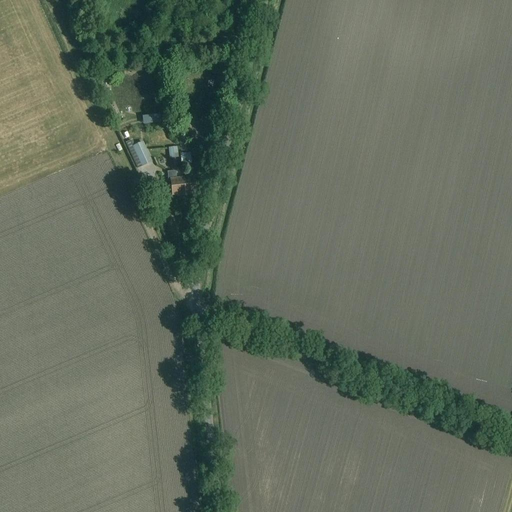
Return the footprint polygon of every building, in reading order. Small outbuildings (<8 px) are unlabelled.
[(142,78),(145,90),(154,88),(152,77),(142,78)] [(121,113),(127,111),(122,96),(116,98),(121,113)] [(178,132),(180,153),(190,152),(188,131),(178,132)] [(132,147),(142,167),(152,163),(143,142),(132,147)] [(178,158),(177,147),(168,148),(169,159),(178,158)] [(180,154),(181,165),(192,164),(191,153),(180,154)] [(185,196),(183,178),(177,178),(176,171),(167,172),(168,181),(171,181),(172,195),(179,195),(179,197),(185,196)] [(190,177),(183,178),(185,196),(191,195),(191,193),(197,192),(195,172),(189,172),(190,177)]
